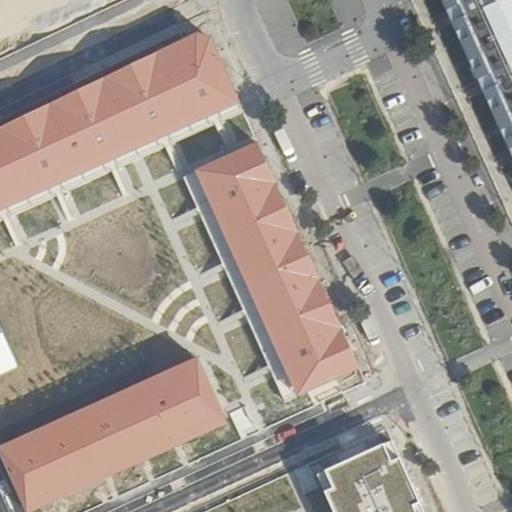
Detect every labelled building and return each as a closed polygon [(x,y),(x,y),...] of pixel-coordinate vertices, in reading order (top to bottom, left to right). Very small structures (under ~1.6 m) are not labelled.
[(442,0),(511,155),(511,130),(453,0),(442,0)] [(511,0),(453,0),(511,130),(511,0)] [(0,127),(0,210),(240,99),(208,31),(0,127)] [(258,142),(194,170),(295,396),(359,368),(258,142)] [(0,320),(0,373),(19,365),(0,320)] [(0,454),(26,511),(35,511),(229,424),(198,356),(0,445),(0,454)] [(390,462),(382,445),(325,470),(332,486),(322,491),(331,511),(414,511),(411,505),(419,501),(399,458),(390,462)]
